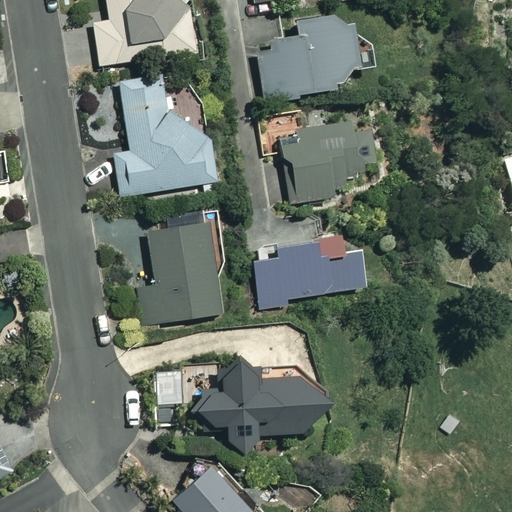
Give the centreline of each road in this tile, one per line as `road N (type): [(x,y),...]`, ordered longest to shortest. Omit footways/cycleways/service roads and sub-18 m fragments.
road 1 (residential): [(32,0),(94,411)]
road 2 (residential): [(6,511),(60,478),(94,411)]
